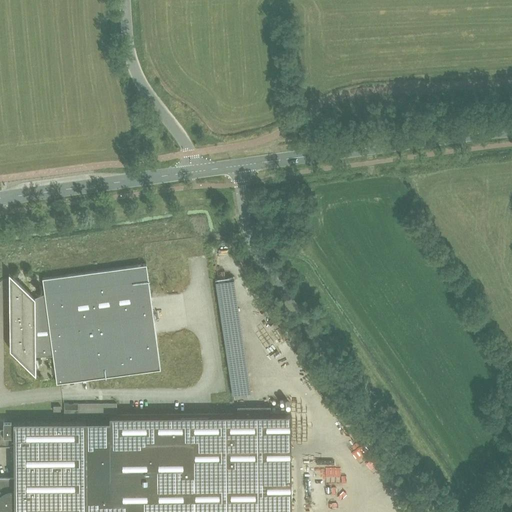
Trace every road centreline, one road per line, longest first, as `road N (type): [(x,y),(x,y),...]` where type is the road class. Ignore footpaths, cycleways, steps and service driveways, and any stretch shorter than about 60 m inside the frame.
road 1 (unclassified): [(440,511),(250,237),(237,166)]
road 2 (tertiary): [(237,166),(511,130)]
road 3 (tertiary): [(0,198),(192,173)]
road 4 (tertiary): [(192,173),(132,64),(125,0)]
